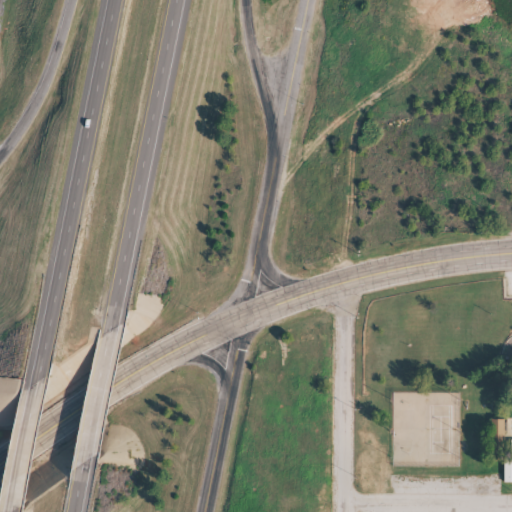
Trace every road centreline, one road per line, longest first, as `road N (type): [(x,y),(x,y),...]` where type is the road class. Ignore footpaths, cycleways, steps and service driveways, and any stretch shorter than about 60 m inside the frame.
road 1 (primary): [(0,463),(133,372),(314,290),(511,252)]
road 2 (trunk): [(106,0),(32,378)]
road 3 (tertiary): [(202,511),(275,161)]
road 4 (trunk): [(102,331),(166,0)]
road 5 (residential): [(342,511),(341,279)]
road 6 (residential): [(511,507),(342,506)]
road 7 (trunk): [(71,0),(32,103),(0,152)]
road 8 (trunk): [(275,161),(244,0)]
road 9 (residential): [(275,161),(304,0)]
road 10 (trunk): [(32,378),(5,511)]
road 11 (trunk): [(76,462),(102,331)]
